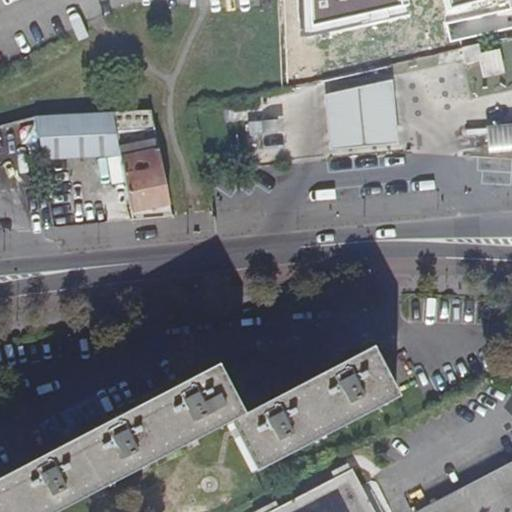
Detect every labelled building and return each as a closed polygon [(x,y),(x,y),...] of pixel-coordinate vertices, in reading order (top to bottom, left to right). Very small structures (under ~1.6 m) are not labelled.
[(414,0),(418,16),(463,6),(461,0),(414,0)] [(476,84),(496,79),(491,57),(473,62),(470,51),(456,55),(459,71),(473,68),(476,84)] [(326,125),(328,149),(398,142),(396,120),(391,78),(324,92),(326,125)] [(130,220),(169,216),(149,111),(110,114),(118,154),(130,220)] [(40,158),(118,154),(110,114),(32,118),(40,158)] [(511,118),(474,122),(475,143),(476,154),(511,152),(511,118)] [(241,125),(242,136),(268,135),(268,123),(241,125)] [(254,474),(396,399),(394,395),(370,351),(342,366),(338,358),(332,351),(320,358),(328,372),(270,402),(266,393),(261,388),(249,394),(257,409),(241,418),(215,367),(0,479),(0,511),(59,511),(228,424),(254,474)] [(511,511),(511,464),(420,511),(370,511),(350,472),(274,511),(511,511)]
